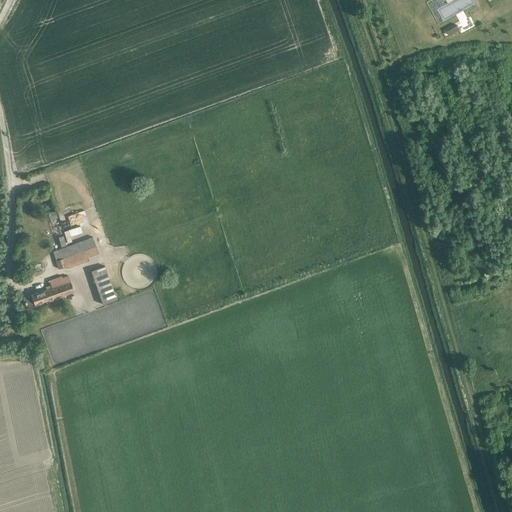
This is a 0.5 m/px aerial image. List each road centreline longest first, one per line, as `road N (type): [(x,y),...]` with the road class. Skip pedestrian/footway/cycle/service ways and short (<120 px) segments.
road 1 (track): [(501,511),(349,0)]
road 2 (unclassified): [(10,276),(0,116)]
